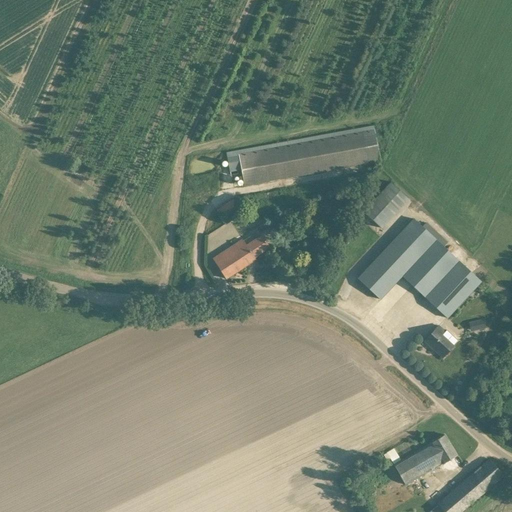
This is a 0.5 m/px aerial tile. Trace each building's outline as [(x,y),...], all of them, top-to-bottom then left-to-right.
[(381,160),(375,129),(375,130),(374,125),(226,152),(230,172),(241,170),(244,185),(381,160)] [(360,210),(379,228),(407,198),(388,180),(360,210)] [(246,210),(237,197),(217,210),(225,223),(246,210)] [(359,278),(358,279),(377,296),(378,297),(380,299),(402,276),(447,318),(481,281),(473,274),(464,266),(459,260),(444,246),(422,227),(414,218),(359,278)] [(235,244),(248,264),(255,259),(254,257),(270,247),(262,235),(255,240),(251,235),(243,241),(243,239),(235,244)] [(235,244),(213,259),(226,279),(248,264),(235,244)] [(472,330),(483,328),(482,321),(470,323),(472,330)] [(453,346),(452,345),(457,340),(447,330),(445,332),(438,325),(424,340),(442,357),(453,346)] [(445,434),(436,440),(394,463),(405,484),(448,460),(457,455),(445,434)] [(383,453),(386,459),(390,457),(393,463),(400,459),(395,448),(383,453)] [(433,509),(430,511),(462,511),(503,476),(488,459),(436,504),(437,505),(433,509)]
